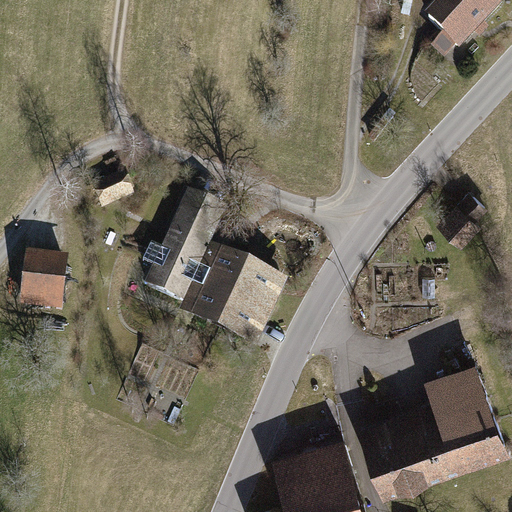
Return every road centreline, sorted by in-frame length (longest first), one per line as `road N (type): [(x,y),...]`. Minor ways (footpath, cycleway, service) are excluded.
road 1 (track): [(0,256),(58,177),(129,135),(362,234),(350,149),(367,0)]
road 2 (residential): [(511,67),(362,234),(307,326),(228,511)]
road 3 (track): [(129,135),(116,112),(113,76),(123,0)]
